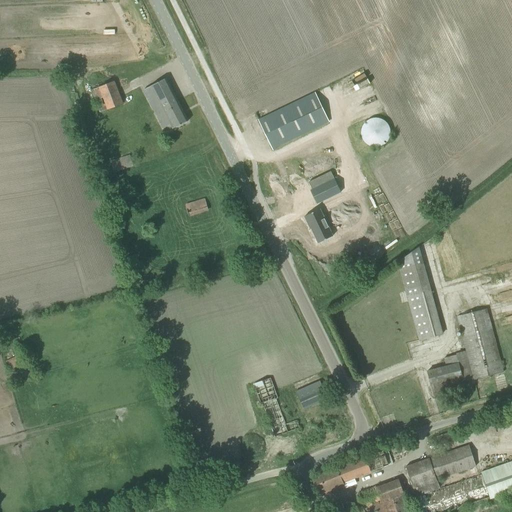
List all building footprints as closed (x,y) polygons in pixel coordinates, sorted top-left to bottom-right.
[(97,79),(99,86),(110,83),(108,76),(97,79)] [(166,78),(143,90),(157,117),(164,114),(172,129),(188,121),(166,78)] [(100,112),(107,110),(123,104),(114,81),(98,88),(92,91),(100,112)] [(329,121),(315,93),(258,120),(272,149),(329,121)] [(390,130),(389,127),(388,125),(386,123),(384,121),(380,119),(377,118),(373,118),(370,119),(366,121),(364,123),(362,127),(361,130),(361,134),(362,137),(363,141),(366,144),(369,146),(372,147),(376,147),(379,147),(382,146),(384,144),(387,142),(389,139),(390,136),(390,132),(390,130)] [(111,161),(114,172),(134,165),(130,154),(111,161)] [(330,172),(308,182),(312,190),(310,191),(316,203),(340,192),(330,172)] [(187,202),(190,216),(209,212),(207,198),(187,202)] [(319,208),(304,215),(318,242),(332,235),(319,208)] [(397,262),(418,341),(443,334),(419,247),(397,262)] [(444,357),(447,366),(427,371),(434,397),(465,388),(463,381),(472,379),(472,380),(503,372),(486,307),(458,315),(467,351),(444,357)] [(15,357),(6,362),(10,370),(19,365),(15,357)] [(299,428),(296,420),(286,424),(276,399),(278,398),(271,377),(253,384),(260,405),(263,404),(275,437),(299,428)] [(319,381),(295,392),(303,409),(327,398),(319,381)] [(439,445),(455,440),(452,431),(436,436),(439,445)] [(469,445),(406,467),(413,488),(417,487),(420,495),(440,489),(437,480),(476,466),(469,445)] [(366,457),(311,478),(319,497),(328,493),(344,487),(343,483),(371,472),(366,457)] [(511,462),(481,473),(481,474),(489,497),(490,499),(511,491),(511,462)] [(359,494),(365,511),(408,511),(398,480),(359,494)]
